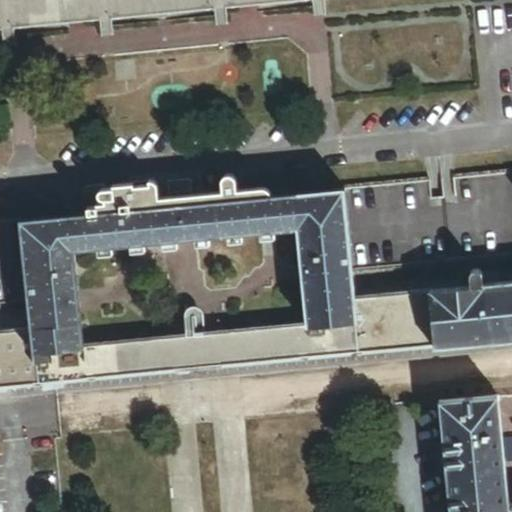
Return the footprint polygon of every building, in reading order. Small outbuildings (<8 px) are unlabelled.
[(0,0),(0,32),(315,1),(322,0),(0,0)] [(511,253),(511,173),(454,179),(457,206),(429,209),(426,182),(345,190),(350,237),(353,269),(511,253)] [(130,211),(153,209),(153,200),(159,200),(158,185),(155,181),(149,179),(150,183),(137,184),(137,183),(113,184),(113,187),(106,187),(106,183),(89,185),(84,190),(83,195),(85,215),(90,215),(98,214),(122,212),(130,211)] [(169,184),(170,198),(192,196),(190,181),(169,184)] [(153,200),(153,209),(270,197),(269,189),(192,196),(170,198),(159,200),(153,200)] [(350,237),(345,190),(270,197),(153,209),(130,211),(122,212),(98,214),(90,215),(85,215),(22,222),(30,302),(32,329),(38,386),(176,372),(222,367),(219,336),(219,333),(208,334),(208,337),(205,337),(205,334),(189,336),(189,338),(186,339),(186,336),(175,337),(175,340),(171,340),(171,338),(158,339),(154,339),(141,341),(137,341),(124,342),(121,343),(109,344),(94,345),(85,346),(84,335),(83,324),(81,310),(78,310),(78,307),(81,306),(80,293),(76,293),(76,290),(80,290),(78,277),(77,261),(76,252),(85,251),(288,232),(298,231),(299,240),(300,242),(350,237)] [(0,304),(30,302),(22,222),(0,223),(0,304)] [(511,282),(501,283),(470,286),(402,293),(386,294),(356,297),(353,269),(350,237),(300,242),(301,255),(302,268),(305,268),(305,271),(302,271),(304,285),(306,284),(306,287),(304,288),(305,300),(306,314),(307,324),(298,325),(284,327),(272,328),(269,328),(255,330),(252,330),(239,331),(235,331),(222,333),(222,335),(219,336),(222,367),(391,350),(407,349),(511,338),(511,282)] [(469,281),(470,286),(501,283),(500,272),(482,273),(481,268),(476,266),(469,267),(467,268),(466,270),(465,276),(466,278),(467,279),(468,281),(469,281)] [(38,386),(32,329),(0,331),(0,389),(7,389),(38,386)] [(441,403),(452,511),(511,511),(511,504),(509,505),(498,397),(441,403)]
